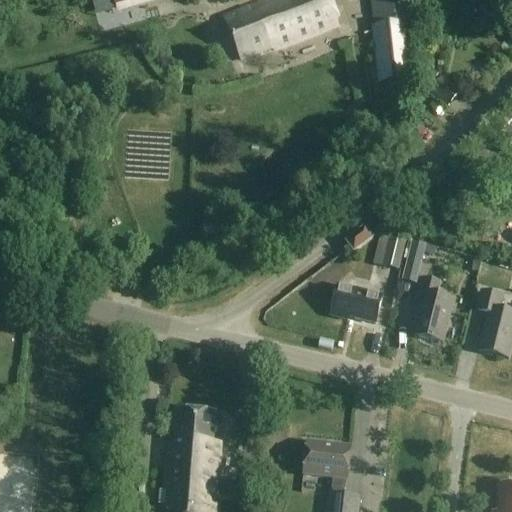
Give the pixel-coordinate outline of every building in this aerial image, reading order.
[(113,0),(116,8),(142,0),(113,0)] [(273,52),(337,27),(326,0),(279,0),(281,7),(270,10),(265,3),(223,19),(240,62),(272,49),(273,52)] [(370,0),(378,84),(409,81),(398,0),(370,0)] [(511,0),(475,0),(488,20),(511,4),(511,0)] [(430,92),(448,109),(461,95),(443,78),(430,92)] [(354,254),(372,240),(365,230),(346,244),(354,254)] [(388,239),(382,267),(398,271),(405,243),(388,239)] [(425,247),(412,244),(406,267),(419,270),(425,247)] [(442,345),(453,301),(436,297),(439,284),(421,279),(412,316),(418,317),(413,338),(442,345)] [(375,325),(382,298),(337,287),(330,317),(348,321),(348,319),(375,325)] [(508,361),(511,344),(511,315),(499,312),(502,299),(481,294),(476,313),(488,316),(479,354),(508,361)] [(173,454),(166,454),(161,511),(214,511),(220,444),(213,444),(215,415),(177,412),(173,454)] [(346,483),(348,483),(352,449),(306,443),(303,476),(332,480),(328,511),(358,511),(361,498),(344,496),(346,483)] [(511,511),(511,486),(499,486),(497,511),(511,511)]
